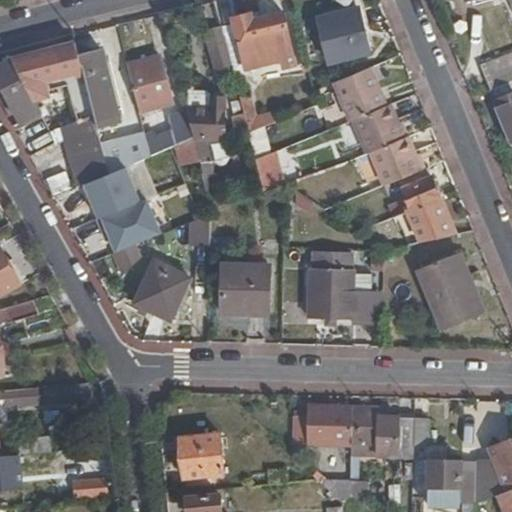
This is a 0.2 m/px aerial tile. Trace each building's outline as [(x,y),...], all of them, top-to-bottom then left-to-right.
[(329,63),(371,53),(359,8),(318,18),(329,63)] [(254,14),(232,20),(245,69),(279,60),(281,68),(296,64),(285,13),(256,21),(254,14)] [(221,23),(222,28),(234,72),(245,69),(232,20),(221,23)] [(214,52),(228,48),(222,28),(209,31),(214,52)] [(64,126),(82,186),(111,174),(102,140),(98,124),(97,119),(93,104),(80,57),(77,43),(15,58),(0,66),(0,84),(14,110),(21,124),(41,113),(35,102),(54,97),(53,92),(69,88),(79,123),(64,126)] [(103,51),(80,57),(93,104),(97,119),(98,124),(120,119),(103,51)] [(161,56),(129,65),(144,112),(175,104),(161,56)] [(511,57),(483,69),(492,91),(511,83),(511,57)] [(353,121),(366,151),(369,149),(403,135),(391,105),(386,107),(370,68),(333,83),(349,122),(353,121)] [(511,83),(492,91),(497,103),(511,96),(511,83)] [(278,122),(276,110),(260,114),(256,93),(245,95),(253,128),(278,122)] [(195,139),(206,138),(229,137),(225,96),(210,97),(211,110),(187,112),(188,114),(195,139)] [(511,96),(497,103),(511,138),(511,96)] [(180,145),(195,139),(188,114),(175,118),(178,131),(180,145)] [(249,135),(263,194),(276,188),(261,130),(249,135)] [(102,140),(111,174),(153,156),(150,143),(147,131),(102,140)] [(150,143),(153,156),(173,148),(180,145),(178,131),(150,143)] [(369,149),(384,187),(399,181),(422,171),(407,134),(403,135),(369,149)] [(200,159),(202,167),(213,164),(206,138),(195,139),(200,159)] [(177,165),(200,159),(195,139),(180,145),(173,148),(177,165)] [(407,213),(417,237),(448,224),(439,201),(441,200),(428,168),(422,171),(399,181),(408,202),(392,208),(396,218),(407,213)] [(58,196),(77,188),(70,170),(51,178),(58,196)] [(87,208),(94,205),(111,198),(107,188),(105,182),(81,194),(87,208)] [(94,205),(115,256),(144,244),(137,225),(148,220),(143,207),(138,209),(133,197),(120,202),(113,185),(107,188),(111,198),(94,205)] [(190,247),(211,248),(212,216),(191,224),(190,247)] [(420,243),(453,236),(448,224),(417,237),(420,243)] [(0,249),(0,298),(21,286),(0,249)] [(444,333),(489,314),(479,290),(476,291),(461,254),(419,271),(444,333)] [(312,261),(311,270),(343,271),(343,261),(312,261)] [(191,279),(155,262),(135,306),(170,324),(191,279)] [(221,317),(239,317),(239,312),(268,313),(270,264),(223,263),(221,317)] [(353,294),(353,277),(354,271),(343,271),(311,270),(308,270),(307,318),(352,319),(353,294)] [(353,294),(368,294),(369,293),(370,277),(353,277),(353,294)] [(352,325),(367,325),(368,294),(353,294),(352,319),(352,325)] [(367,325),(380,325),(381,295),(368,294),(367,325)] [(0,323),(40,312),(37,299),(0,309),(0,323)] [(353,448),(353,409),(311,408),(311,418),(310,447),(353,448)] [(398,458),(399,447),(399,419),(399,418),(380,418),(381,414),(366,413),(366,409),(353,409),(353,448),(352,457),(398,458)] [(294,447),(310,447),(311,418),(295,418),(294,447)] [(399,447),(415,447),(415,420),(399,419),(399,447)] [(415,420),(415,447),(430,448),(430,420),(415,420)] [(223,472),(218,431),(177,434),(181,476),(223,472)] [(477,464),(476,506),(500,496),(507,493),(511,491),(511,444),(491,453),(495,464),(477,464)] [(430,491),(460,491),(462,491),(463,463),(429,462),(428,490),(430,491)] [(352,500),(368,510),(369,482),(361,482),(361,465),(352,465),(352,500)] [(72,494),(104,492),(103,476),(71,479),(72,494)] [(325,477),(324,496),(347,497),(348,478),(325,477)] [(220,511),(219,491),(185,494),(185,511),(220,511)] [(460,503),(460,491),(430,491),(430,502),(460,503)] [(511,511),(511,491),(507,493),(500,496),(506,511),(511,511)]
